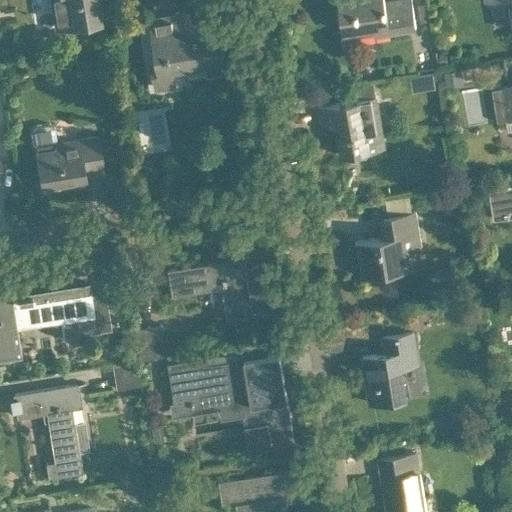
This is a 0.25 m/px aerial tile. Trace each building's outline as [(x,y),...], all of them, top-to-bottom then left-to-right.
[(51,0),(56,26),(68,25),(100,20),(100,18),(99,18),(95,0),(51,0)] [(338,0),(343,30),(360,27),(361,34),(375,32),(416,25),(412,0),(408,0),(386,4),(384,0),(338,0)] [(175,13),(151,17),(159,66),(154,67),(157,86),(175,83),(172,67),(205,61),(207,74),(225,71),(225,66),(226,65),(218,19),(177,26),(175,13)] [(81,60),(81,64),(83,69),(89,73),(93,73),(96,72),(99,68),(98,62),(90,56),(85,57),(81,60)] [(461,68),(443,71),(446,86),(463,83),(463,80),(461,68)] [(500,78),(490,79),(492,88),(497,121),(511,119),(511,84),(502,86),(500,78)] [(471,123),(489,119),(482,87),(464,91),(471,123)] [(336,102),(316,105),(320,129),(337,126),(342,154),(385,147),(381,128),(376,95),(362,98),(336,102)] [(33,124),(29,129),(31,142),(36,146),(37,150),(36,150),(39,166),(42,186),(85,179),(86,179),(85,174),(85,170),(104,166),(101,151),(98,134),(75,138),(76,144),(54,147),(53,148),(52,142),(56,137),(54,125),(49,122),(33,124)] [(511,186),(489,190),(494,219),(511,215),(511,186)] [(387,234),(355,239),(355,241),(359,240),(364,272),(361,272),(361,274),(381,270),(403,266),(400,250),(420,247),(414,209),(404,211),(384,214),(387,234)] [(169,268),(172,288),(173,295),(195,291),(216,288),(222,287),(232,285),(248,282),(250,295),(249,295),(234,297),(224,299),(227,317),(253,313),(273,310),(265,262),(253,264),(251,255),(218,260),(190,265),(169,268)] [(436,274),(436,278),(439,282),(444,282),(447,278),(447,273),(444,270),(440,270),(436,274)] [(222,287),(224,299),(234,297),(232,285),(222,287)] [(11,294),(0,295),(0,358),(13,356),(21,355),(16,327),(30,325),(60,320),(66,319),(72,318),(73,324),(75,334),(77,334),(98,330),(111,328),(105,293),(104,293),(92,295),(90,286),(89,286),(63,290),(32,295),(31,294),(25,295),(24,292),(11,294)] [(162,323),(134,328),(139,357),(167,352),(162,323)] [(385,351),(363,355),(370,401),(390,398),(405,396),(400,364),(418,361),(413,330),(403,332),(383,335),(385,351)] [(208,353),(166,361),(173,400),(169,401),(171,415),(220,407),(221,417),(244,413),(245,422),(246,428),(268,425),(270,433),(271,433),(293,429),(279,350),(268,352),(238,357),(210,362),(208,353)] [(135,358),(112,362),(116,387),(139,383),(135,358)] [(15,398),(11,398),(12,408),(14,408),(16,407),(17,415),(42,411),(47,410),(49,420),(55,461),(47,462),(47,461),(46,461),(48,476),(82,470),(81,463),(78,450),(89,448),(84,419),(74,421),(71,405),(81,404),(77,383),(34,390),(14,393),(15,398)] [(399,453),(379,457),(388,511),(425,511),(415,451),(399,453)] [(278,470),(219,480),(223,505),(239,502),(240,510),(248,508),(248,511),(287,511),(286,501),(303,499),(298,467),(278,470)]
